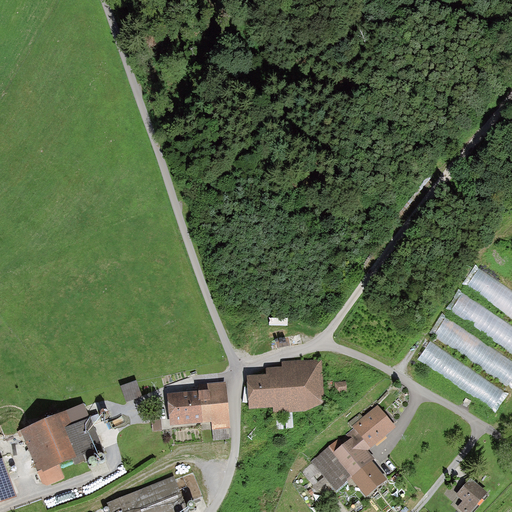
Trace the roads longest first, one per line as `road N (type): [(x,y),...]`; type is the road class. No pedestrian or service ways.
road 1 (track): [(0,509),(96,478),(110,461),(115,422),(129,409),(201,376),(320,344),(400,377),(511,446)]
road 2 (residential): [(105,0),(236,371)]
road 3 (track): [(320,344),(511,95)]
road 4 (residential): [(206,511),(234,444),(236,371)]
